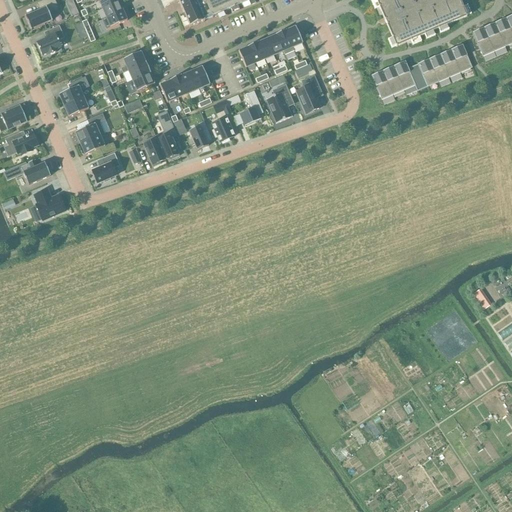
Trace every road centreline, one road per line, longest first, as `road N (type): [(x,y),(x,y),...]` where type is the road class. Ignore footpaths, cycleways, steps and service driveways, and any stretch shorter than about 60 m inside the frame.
road 1 (residential): [(317,17),(350,113),(85,204),(0,6)]
road 2 (residential): [(499,0),(439,44),(383,60),(365,52),(355,12),(317,17)]
road 3 (residential): [(147,0),(166,47),(192,55),(312,4)]
